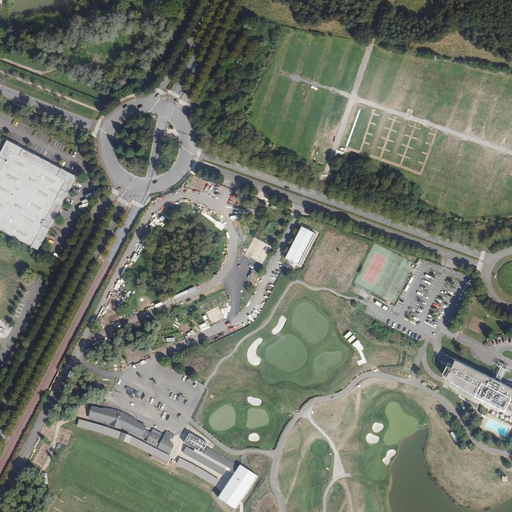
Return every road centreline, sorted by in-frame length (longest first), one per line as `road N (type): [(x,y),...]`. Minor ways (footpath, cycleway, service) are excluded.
road 1 (tertiary): [(492,259),(189,149)]
road 2 (tertiary): [(184,162),(487,269)]
road 3 (unknown): [(83,344),(144,223),(165,200),(200,197),(230,227),(229,266),(206,285)]
road 4 (primary): [(0,437),(134,184)]
road 5 (primary): [(121,177),(0,410)]
road 6 (unknown): [(22,511),(70,401),(115,393)]
road 7 (unknown): [(206,285),(83,344)]
road 8 (primary): [(177,117),(234,0)]
